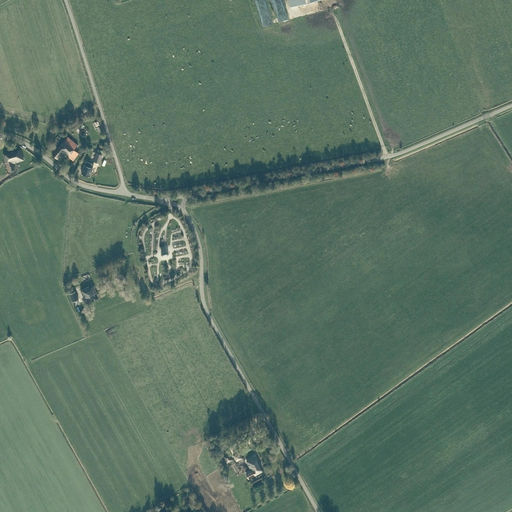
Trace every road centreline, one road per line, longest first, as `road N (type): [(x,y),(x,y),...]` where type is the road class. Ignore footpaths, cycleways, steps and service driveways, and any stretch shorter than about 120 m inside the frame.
road 1 (unclassified): [(188,195),(379,159),(511,105)]
road 2 (unclassified): [(318,511),(205,309),(199,248),(183,211)]
road 3 (track): [(386,157),(330,9),(294,11),(278,0)]
road 4 (unclassified): [(122,193),(65,0)]
road 5 (unclassified): [(0,135),(75,182),(122,193)]
road 6 (track): [(201,276),(160,293),(145,288),(138,267),(89,283)]
